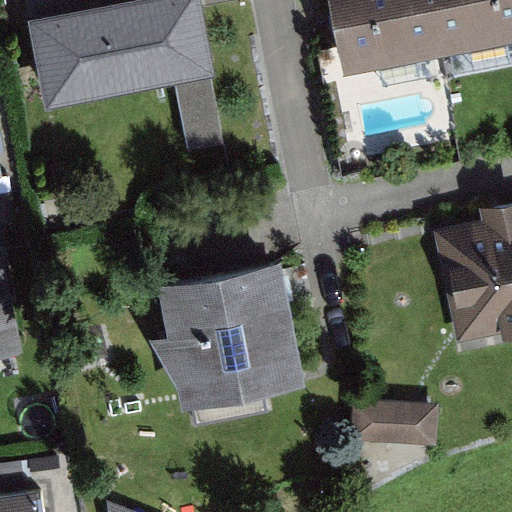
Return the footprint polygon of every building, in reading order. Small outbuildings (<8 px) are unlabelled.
[(201,0),(106,0),(35,11),(49,102),(214,76),(201,0)] [(331,0),(345,68),(443,49),(433,0),(331,0)] [(511,0),(433,0),(443,49),(511,34),(511,0)] [(511,213),(444,224),(463,342),(511,334),(511,213)] [(0,346),(25,341),(1,229),(0,229),(0,346)] [(288,261),(161,283),(180,398),(307,376),(288,261)] [(440,403),(363,399),(361,435),(438,440),(440,403)] [(45,511),(43,483),(0,486),(0,511),(45,511)] [(141,511),(113,499),(115,511),(141,511)]
